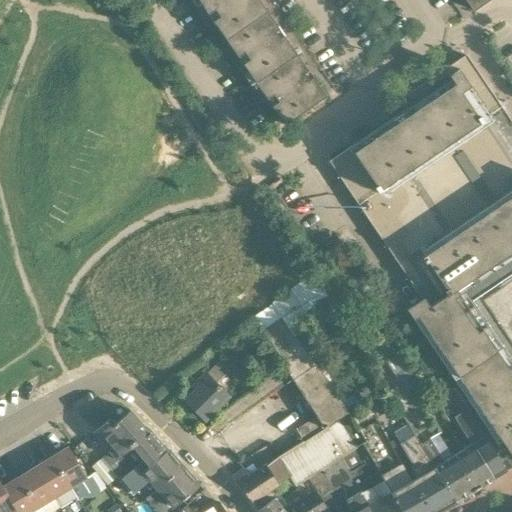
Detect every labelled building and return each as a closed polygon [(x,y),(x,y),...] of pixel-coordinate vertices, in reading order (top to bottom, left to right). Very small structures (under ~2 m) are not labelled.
[(196,0),(224,40),(266,11),(257,0),(196,0)] [(464,0),(473,12),(491,0),(464,0)] [(266,11),(224,40),(254,83),(295,54),(283,36),(278,40),(273,32),(278,29),(266,11)] [(295,54),(254,83),(283,125),(325,97),(312,78),(308,81),(303,74),(307,71),(295,54)] [(511,125),(480,78),(468,85),(454,64),(433,78),(439,88),(330,161),(428,307),(416,315),(511,457),(511,125)] [(333,241),(325,247),(333,258),(341,252),(333,241)] [(315,276),(336,311),(352,301),(340,281),(348,276),(340,264),(320,274),(315,276)] [(336,311),(315,276),(293,287),(273,308),(258,319),(284,364),(283,365),(317,417),(296,430),(304,442),(277,458),(289,477),(294,484),(305,477),(317,470),(340,458),(353,450),(365,443),(400,511),(429,511),(390,439),(379,419),(358,431),(296,335),(336,311)] [(196,391),(185,401),(203,419),(227,396),(215,384),(238,362),(228,351),(192,386),(196,391)] [(422,384),(415,372),(398,382),(406,394),(422,384)] [(471,447),(493,480),(505,472),(467,411),(454,419),(471,447)] [(113,425),(130,445),(145,430),(129,412),(113,425)] [(130,445),(113,425),(108,420),(92,433),(109,453),(100,461),(115,479),(118,482),(142,459),(130,445)] [(390,439),(429,511),(438,511),(453,504),(417,442),(409,428),(390,439)] [(148,465),(166,450),(147,429),(145,430),(130,445),(142,459),(148,465)] [(417,442),(453,504),(472,492),(451,459),(434,431),(417,442)] [(400,511),(365,443),(353,450),(362,467),(349,474),(370,511),(400,511)] [(52,457),(70,488),(77,499),(91,499),(104,490),(94,473),(87,478),(68,447),(52,457)] [(451,459),(472,492),(493,480),(471,447),(451,459)] [(142,459),(118,482),(139,507),(146,501),(182,467),(167,450),(166,450),(148,465),(142,459)] [(35,467),(54,498),(70,488),(52,457),(35,467)] [(273,489),(289,477),(277,458),(249,477),(242,469),(231,477),(251,503),(273,489)] [(340,458),(317,470),(331,489),(321,501),(326,510),(335,506),(338,511),(370,511),(349,474),(340,458)] [(100,461),(100,460),(91,468),(106,486),(115,479),(100,461)] [(35,467),(19,477),(38,508),(54,498),(35,467)] [(146,501),(154,511),(180,511),(187,507),(182,501),(199,486),(182,467),(146,501)] [(322,511),(326,510),(321,501),(331,489),(317,470),(305,477),(315,491),(285,511),(276,501),(259,511),(322,511)] [(19,477),(3,487),(2,487),(14,508),(14,509),(15,511),(31,511),(38,508),(19,477)] [(0,511),(7,511),(14,509),(14,508),(2,487),(3,487),(0,483),(0,511)] [(225,511),(220,504),(218,502),(203,511),(196,511),(193,511),(190,511),(187,507),(180,511),(225,511)]
